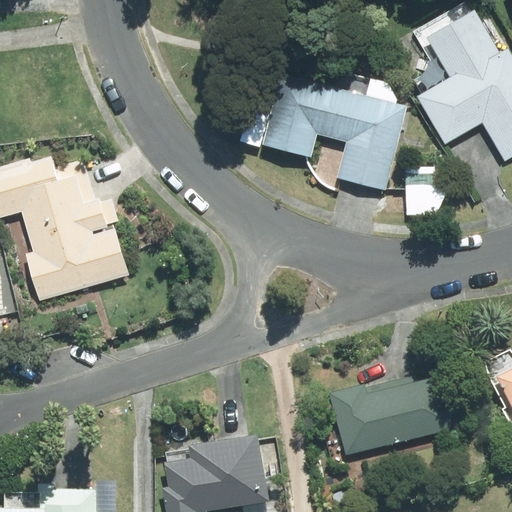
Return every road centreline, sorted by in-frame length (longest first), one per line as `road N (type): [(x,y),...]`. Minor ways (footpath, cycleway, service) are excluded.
road 1 (residential): [(102,0),(131,75),(187,169),(259,229)]
road 2 (residential): [(0,416),(219,347)]
road 3 (residential): [(409,273),(371,304),(219,347)]
road 4 (residential): [(259,229),(316,254),(409,273)]
road 5 (residential): [(219,347),(251,297),(259,229)]
